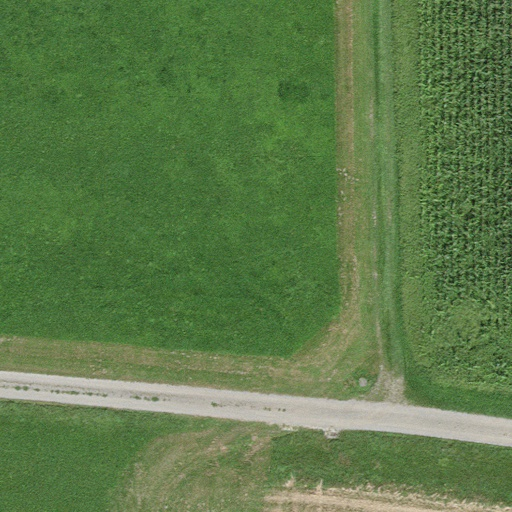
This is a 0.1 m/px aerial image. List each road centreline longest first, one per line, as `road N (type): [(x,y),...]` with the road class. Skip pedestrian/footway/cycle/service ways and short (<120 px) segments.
road 1 (track): [(511,436),(0,383)]
road 2 (track): [(376,0),(384,325),(413,422)]
